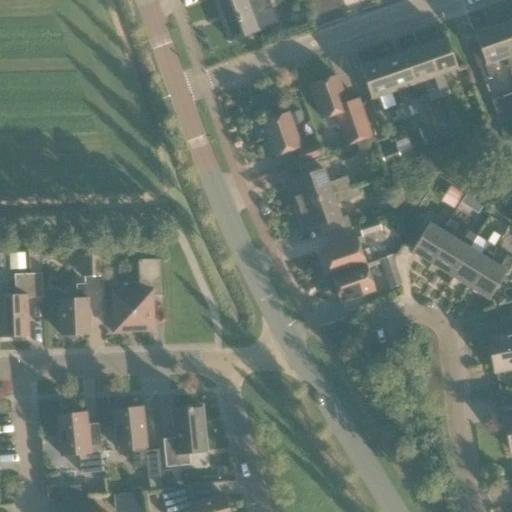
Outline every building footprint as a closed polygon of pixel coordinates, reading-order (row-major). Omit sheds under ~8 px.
[(247,0),(214,0),(230,41),(259,31),(247,0)] [(317,24),(328,20),(324,10),(314,15),(317,24)] [(511,21),(497,26),(508,58),(506,59),(511,72),(511,71),(511,21)] [(508,58),(497,26),(475,34),(486,66),(485,66),(489,79),(499,76),(494,63),(506,59),(508,58)] [(447,38),(425,46),(435,77),(433,78),(438,91),(447,88),(442,75),(457,70),(447,38)] [(422,82),(433,78),(435,77),(425,46),(403,53),(414,85),(412,85),(416,98),(426,95),(422,82)] [(382,60),(393,92),(391,92),(395,105),(404,102),(400,90),(412,85),(414,85),(403,53),(382,60)] [(393,92),(382,60),(360,68),(371,99),(369,100),(374,113),(383,110),(379,97),(391,92),(393,92)] [(322,118),(336,114),(347,146),(371,137),(358,99),(346,103),(336,75),(310,85),(322,118)] [(504,100),(493,104),(499,121),(510,117),(504,100)] [(293,126),(304,122),(300,111),(289,115),(293,126)] [(262,122),(274,156),(300,147),(293,126),(289,115),(288,113),(262,122)] [(299,151),(303,163),(322,157),(318,145),(299,151)] [(384,166),(400,160),(396,146),(379,152),(384,166)] [(286,182),(295,207),(351,187),(347,177),(329,183),(324,169),(330,166),(326,156),(298,166),(302,176),(286,182)] [(295,207),(304,233),(321,227),(324,237),(352,228),(348,215),(341,217),(336,203),(354,197),(351,187),(295,207)] [(444,196),(456,204),(462,195),(450,187),(444,196)] [(358,226),(362,238),(381,231),(378,219),(358,226)] [(430,264),(448,236),(450,237),(458,225),(449,220),(442,232),(429,224),(411,252),(430,264)] [(430,264),(450,277),(468,248),(470,249),(477,237),(469,232),(461,244),(450,237),(448,236),(430,264)] [(322,250),(331,276),(365,265),(356,238),(322,250)] [(481,256),(470,249),(468,248),(450,277),(469,288),(487,260),(489,261),(496,249),(488,244),(481,256)] [(81,249),(82,277),(101,277),(101,249),(81,249)] [(29,274),(42,274),(41,251),(28,252),(29,274)] [(401,285),(392,256),(379,260),(388,289),(401,285)] [(487,260),(469,288),(488,300),(506,272),(508,273),(511,267),(511,259),(507,256),(500,268),(489,261),(487,260)] [(113,334),(128,333),(128,331),(153,330),(151,296),(163,296),(162,260),(138,261),(139,293),(113,294),(114,318),(112,319),(113,334)] [(374,290),(365,265),(331,276),(340,302),(374,290)] [(0,296),(0,338),(28,337),(27,299),(43,299),(42,274),(29,274),(14,275),(15,296),(0,296)] [(76,285),(76,299),(60,300),(61,336),(88,335),(86,285),(76,285)] [(511,334),(488,339),(494,372),(511,368),(511,334)] [(189,453),(205,452),(201,407),(187,408),(187,410),(173,412),(176,438),(163,440),(166,468),(190,465),(189,453)] [(134,467),(144,466),(143,453),(146,453),(142,408),(114,411),(118,450),(132,449),(134,467)] [(85,414),(57,416),(61,456),(79,454),(81,474),(103,472),(100,444),(88,445),(85,414)] [(158,452),(146,453),(143,453),(144,466),(146,480),(149,480),(161,479),(158,452)] [(164,490),(173,489),(171,470),(162,471),(164,490)] [(150,491),(162,490),(161,479),(149,480),(150,491)] [(228,511),(224,496),(193,504),(189,487),(162,494),(166,511),(228,511)] [(113,495),(114,511),(142,511),(141,492),(113,495)]
